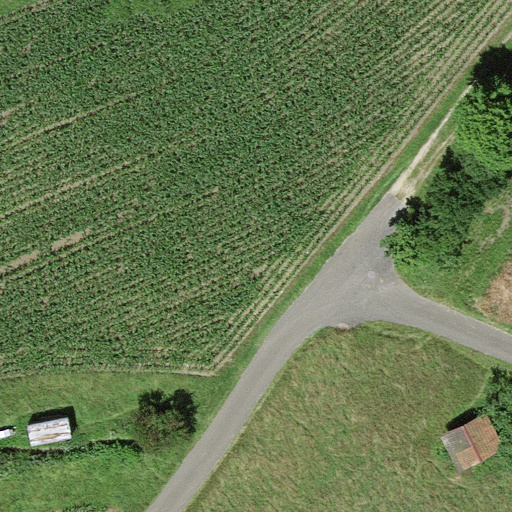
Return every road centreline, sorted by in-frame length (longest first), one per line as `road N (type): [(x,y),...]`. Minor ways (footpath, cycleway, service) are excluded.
road 1 (unclassified): [(163,511),(214,449),(276,348),(344,266),(511,339)]
road 2 (track): [(344,266),(511,45)]
